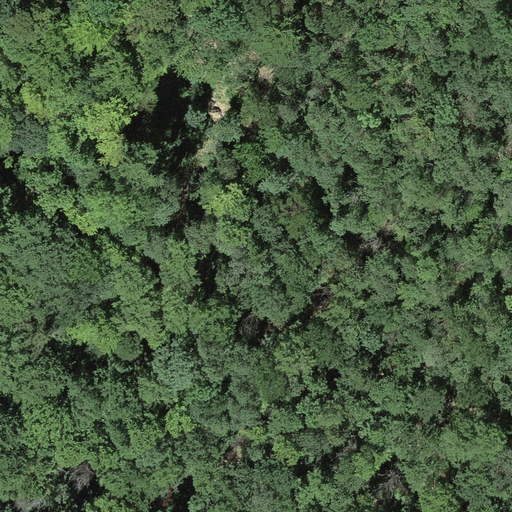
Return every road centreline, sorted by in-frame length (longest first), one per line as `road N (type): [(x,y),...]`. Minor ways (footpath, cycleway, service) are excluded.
road 1 (track): [(202,0),(307,278),(339,338),(377,397),(511,511)]
road 2 (track): [(0,184),(84,369),(163,511)]
